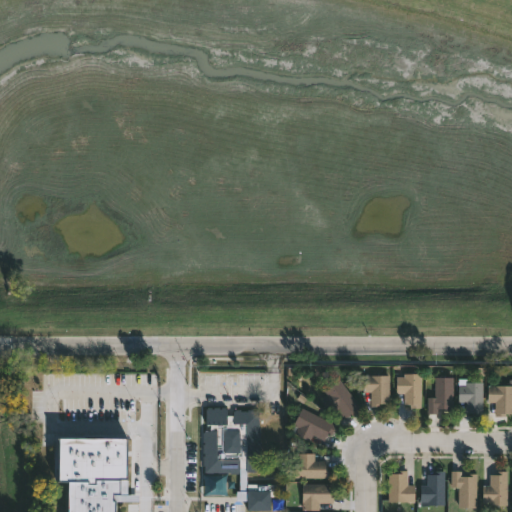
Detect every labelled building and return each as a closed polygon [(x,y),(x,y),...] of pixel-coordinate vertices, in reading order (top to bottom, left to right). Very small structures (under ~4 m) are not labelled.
[(420,372),(420,407),(409,407),(409,404),(404,404),(404,392),(396,392),(396,375),(403,375),(403,372),(420,372)] [(389,375),(389,403),(381,403),(381,406),(370,406),(370,391),(363,391),(363,375),(389,375)] [(452,376),(452,410),(444,410),(444,408),(437,408),(437,413),(427,413),(426,396),(434,396),(434,376),(452,376)] [(339,379),(361,410),(353,416),(350,412),(343,418),(336,408),(331,412),(321,398),(327,394),(323,390),(339,379)] [(511,380),(511,413),(506,413),(506,415),(494,415),(495,401),(487,401),(487,385),(507,385),(507,380),(511,380)] [(482,382),(482,416),(471,416),(471,412),(465,412),(465,401),(458,401),(458,385),(465,385),(465,382),(482,382)] [(224,407),(224,409),(226,409),(226,414),(232,414),(232,411),(234,411),(234,409),(247,411),(247,409),(252,409),(252,411),(258,411),(258,427),(260,427),(260,436),(258,436),(258,438),(260,438),(260,448),(258,448),(259,471),(245,471),(245,468),(238,468),(238,473),(202,473),(202,443),(204,443),(204,442),(202,442),(202,432),(203,430),(209,430),(209,424),(205,424),(205,408),(207,408),(207,407),(213,408),(213,407),(221,408),(221,406),(224,407)] [(335,424),(330,434),(326,432),(323,439),(312,433),(309,440),(290,430),(301,407),(335,424)] [(59,485),(60,440),(129,441),(129,482),(122,483),(121,497),(115,497),(115,505),(117,505),(117,511),(70,511),(70,485),(59,485)] [(314,454),(314,460),(325,460),(325,466),(328,466),(328,477),(294,477),(294,460),(297,460),(297,452),(314,452),(314,454)] [(407,470),(407,485),(414,485),(414,501),(388,501),(388,473),(396,473),(396,470),(407,470)] [(444,470),(444,505),(427,504),(427,501),(420,501),(420,485),(427,485),(427,473),(433,473),(433,470),(444,470)] [(461,470),(461,475),(468,475),(468,473),(476,473),(476,507),(457,507),(458,487),(450,487),(450,470),(461,470)] [(507,470),(506,505),(489,504),(489,501),(482,501),(482,485),(489,485),(489,474),(495,474),(495,470),(507,470)] [(273,483),(273,496),(268,496),(267,510),(245,509),(245,483),(273,483)] [(329,483),(329,493),(332,493),(332,502),(318,502),(318,509),(301,509),(301,483),(329,483)]
